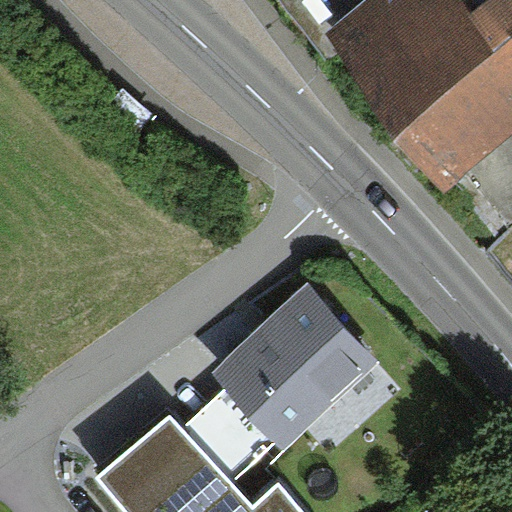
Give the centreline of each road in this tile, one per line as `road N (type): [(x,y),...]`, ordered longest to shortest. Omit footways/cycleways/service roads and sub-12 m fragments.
road 1 (residential): [(0,444),(341,183)]
road 2 (secondary): [(152,0),(341,183)]
road 3 (secondary): [(341,183),(511,372)]
